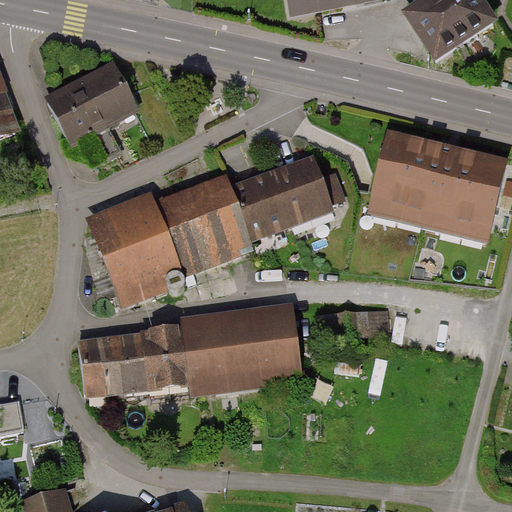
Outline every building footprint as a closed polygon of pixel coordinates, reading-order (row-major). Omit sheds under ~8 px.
[(288,0),(291,11),(347,0),(288,0)] [(438,0),(409,19),(437,63),(495,26),(477,0),(438,0)] [(0,59),(0,153),(30,143),(0,59)] [(52,106),(77,157),(146,122),(120,72),(52,106)] [(388,139),(368,220),(489,248),(508,167),(388,139)] [(231,182),(96,237),(122,300),(181,275),(179,271),(336,207),(319,165),(287,178),(251,193),(237,198),(231,182)] [(198,336),(188,337),(194,387),(274,378),(275,392),(299,389),(291,325),(198,336)] [(117,346),(85,350),(90,400),(194,387),(188,337),(133,344),(117,346)] [(18,511),(182,511),(182,509),(171,511),(71,511),(66,494),(18,508),(18,511)]
